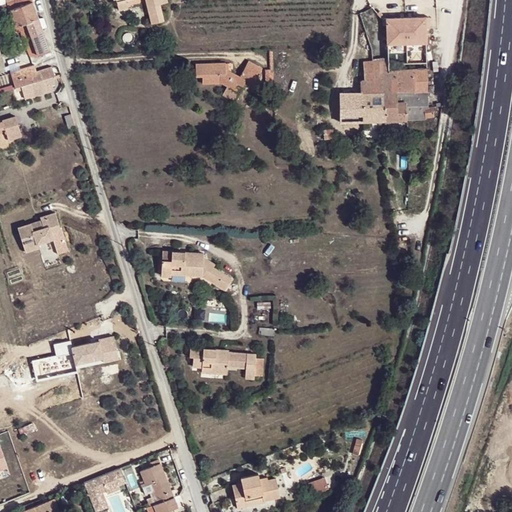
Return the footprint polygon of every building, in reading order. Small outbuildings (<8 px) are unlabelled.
[(0,14),(10,11),(18,33),(29,29),(41,25),(39,19),(32,0),(15,0),(0,6),(0,14)] [(117,0),(120,9),(128,7),(126,0),(145,0),(151,23),(164,20),(160,4),(168,2),(167,0),(117,0)] [(425,17),(386,18),(387,44),(426,42),(425,17)] [(41,25),(29,29),(38,55),(51,50),(42,26),(41,25)] [(380,58),(373,58),(373,60),(374,79),(378,79),(379,91),(385,120),(425,120),(425,117),(434,116),(434,106),(428,107),(427,69),(390,70),(389,63),(380,63),(380,58)] [(365,79),(374,79),(373,60),(364,61),(365,79)] [(228,70),(227,64),(197,65),(198,78),(204,78),(204,84),(224,83),(228,86),(223,94),(235,102),(246,83),(253,87),(263,68),(249,61),(241,77),(230,71),(228,70)] [(32,75),(34,83),(53,77),(51,69),(32,75)] [(11,72),(14,81),(20,79),(18,70),(11,72)] [(24,77),(25,85),(31,83),(34,83),(32,75),(24,77)] [(34,83),(31,83),(32,89),(36,88),(36,90),(56,84),(53,77),(34,83)] [(362,92),(379,91),(378,79),(374,79),(365,79),(361,79),(362,92)] [(364,121),(385,120),(379,91),(362,92),(364,121)] [(340,123),(364,121),(362,92),(340,93),(340,123)] [(2,121),(3,122),(6,132),(9,141),(22,136),(16,117),(2,121)] [(385,120),(364,121),(365,129),(386,128),(385,120)] [(321,129),(321,139),(334,138),(333,129),(321,129)] [(41,222),(18,230),(26,253),(40,248),(38,244),(53,239),(51,232),(61,229),(55,212),(45,216),(46,220),(41,222)] [(204,253),(163,251),(161,275),(172,276),(172,274),(203,275),(225,289),(231,278),(214,266),(215,264),(203,257),(204,253)] [(99,343),(72,349),(76,365),(103,359),(102,357),(117,354),(114,338),(99,341),(99,343)] [(202,367),(202,372),(211,372),(211,376),(227,377),(228,366),(229,352),(229,350),(190,347),(190,356),(194,356),(193,366),(202,367)] [(247,353),(229,352),(228,366),(246,367),(247,353)] [(256,354),(247,353),(246,367),(245,378),(254,378),(256,354)] [(117,354),(102,357),(103,359),(104,364),(118,361),(117,354)] [(146,485),(147,485),(152,482),(158,498),(160,503),(155,504),(157,511),(168,511),(179,508),(160,463),(140,471),(146,485)] [(120,468),(83,483),(95,511),(107,507),(101,491),(105,489),(106,494),(119,489),(118,486),(125,483),(120,468)] [(256,482),(255,479),(255,474),(238,478),(238,483),(228,486),(233,510),(261,504),(261,502),(277,498),(273,479),(265,480),(256,482)] [(324,475),(308,480),(312,492),(328,487),(324,475)] [(152,482),(147,485),(153,500),(158,498),(152,482)] [(59,511),(55,499),(46,502),(50,511),(49,511),(59,511)] [(46,502),(34,507),(35,511),(48,511),(50,511),(46,502)]
